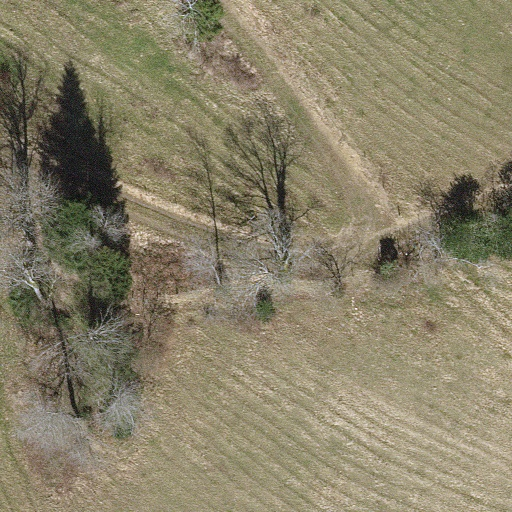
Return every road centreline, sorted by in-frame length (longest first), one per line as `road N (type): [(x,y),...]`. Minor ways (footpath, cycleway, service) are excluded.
road 1 (track): [(388,245),(327,263),(268,260),(0,147)]
road 2 (track): [(215,0),(355,184),(388,245)]
road 3 (track): [(388,245),(511,196)]
